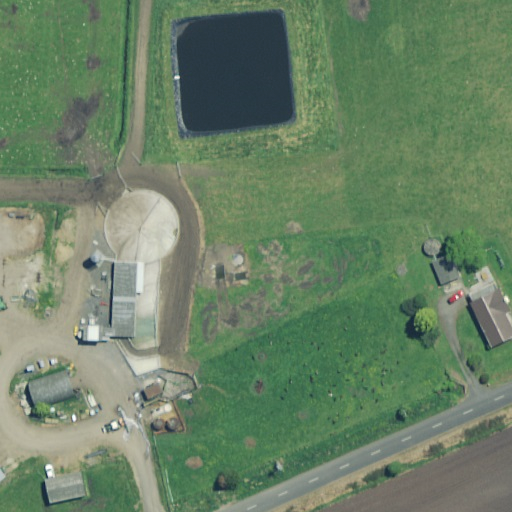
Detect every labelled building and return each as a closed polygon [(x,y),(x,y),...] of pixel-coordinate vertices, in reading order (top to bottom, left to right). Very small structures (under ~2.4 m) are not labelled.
[(436,231),(430,215),(410,223),(417,239),(436,231)] [(445,248),(438,236),(422,245),(430,257),(445,248)] [(463,277),(454,254),(434,262),(442,284),(463,277)] [(138,263),(116,262),(114,336),(135,337),(138,263)] [(510,312),(500,289),(471,303),(492,348),(511,338),(511,324),(507,313),(510,312)] [(105,332),(105,326),(85,326),(80,326),(80,338),(85,338),(85,340),(105,341),(110,341),(111,332),(105,332)] [(163,392),(145,355),(131,362),(150,399),(163,392)] [(75,395),(68,370),(29,382),(38,411),(44,409),(43,405),(75,395)] [(88,495),(83,472),(46,480),(52,504),(88,495)]
